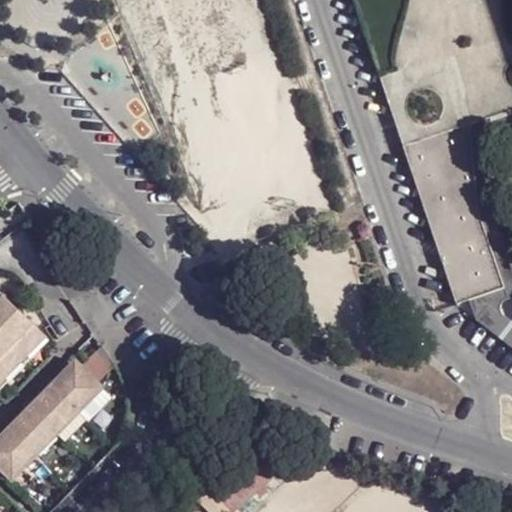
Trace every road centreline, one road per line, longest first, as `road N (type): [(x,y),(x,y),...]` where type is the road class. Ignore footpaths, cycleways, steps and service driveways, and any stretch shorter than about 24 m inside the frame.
road 1 (primary): [(177,0),(367,511)]
road 2 (residential): [(195,321),(120,264),(0,117)]
road 3 (residential): [(511,465),(322,398),(254,356)]
road 4 (unclassified): [(195,321),(164,391),(154,455)]
road 5 (unclassified): [(154,455),(254,356)]
